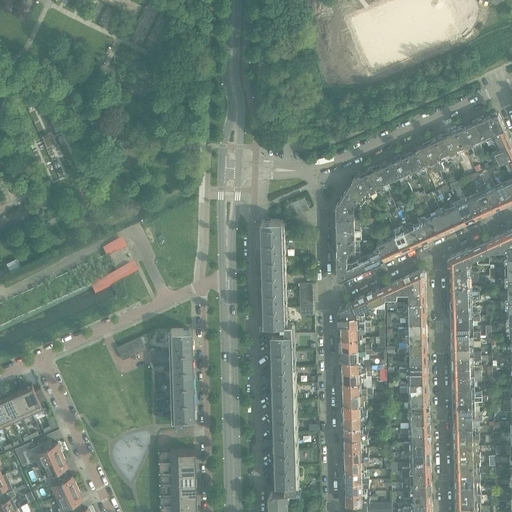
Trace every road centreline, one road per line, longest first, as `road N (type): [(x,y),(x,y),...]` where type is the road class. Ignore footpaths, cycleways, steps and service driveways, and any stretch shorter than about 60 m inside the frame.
road 1 (residential): [(258,511),(251,219),(237,205)]
road 2 (residential): [(444,511),(437,248)]
road 3 (secondary): [(238,511),(233,272)]
road 4 (secondary): [(222,277),(229,511)]
road 5 (residential): [(203,284),(209,511)]
road 6 (residential): [(325,296),(331,511)]
road 7 (residential): [(311,171),(499,89)]
road 8 (residential): [(40,359),(203,284)]
road 9 (secondary): [(239,170),(237,0)]
road 10 (secondary): [(227,0),(232,113),(222,169)]
road 11 (residential): [(110,511),(40,359)]
road 12 (residential): [(325,296),(324,208),(311,171)]
road 13 (residential): [(325,296),(437,248)]
